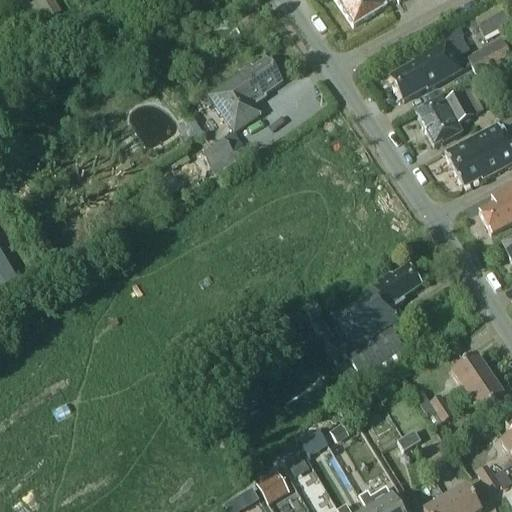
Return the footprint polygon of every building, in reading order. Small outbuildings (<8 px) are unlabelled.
[(28,35),(56,19),(45,0),(41,0),(16,15),(28,35)] [(407,0),(332,0),(353,30),(386,9),(384,6),(395,0),(398,6),(407,0)] [(499,9),(474,22),(478,31),(503,17),(499,9)] [(427,94),(461,75),(453,62),(468,53),(462,41),(468,37),(463,28),(441,41),(445,48),(413,66),(414,68),(390,81),(404,105),(426,93),(427,94)] [(511,62),(501,42),(466,61),(477,81),(511,62)] [(274,75),(266,63),(236,83),(235,81),(208,99),(234,136),(260,118),(254,108),(265,101),(264,98),(271,94),(282,86),(274,75)] [(422,113),(415,117),(434,151),(441,147),(442,148),(462,137),(457,128),(483,114),(471,92),(445,106),(442,101),(422,112),(422,113)] [(511,167),(511,121),(444,158),(462,192),(481,182),(482,184),(511,167)] [(244,157),(231,137),(201,158),(216,181),(238,166),(236,162),(244,157)] [(511,190),(508,193),(510,196),(499,202),(501,204),(480,216),(491,237),(511,226),(511,225),(511,190)] [(508,246),(502,249),(511,267),(511,242),(507,245),(508,246)] [(0,293),(18,282),(0,254),(0,293)] [(398,322),(391,313),(404,304),(402,302),(421,289),(408,269),(393,279),(391,276),(372,289),(370,286),(329,314),(355,352),(398,322)] [(391,332),(347,362),(368,393),(412,363),(391,332)] [(465,397),(490,380),(476,360),(451,376),(465,397)] [(490,380),(465,397),(479,418),(504,401),(490,380)] [(437,416),(447,408),(440,399),(430,406),(437,416)] [(419,407),(429,421),(436,416),(429,406),(430,405),(427,401),(419,407)] [(447,408),(437,416),(443,425),(454,418),(447,408)] [(349,440),(342,428),(329,436),(337,448),(349,440)] [(414,434),(396,445),(403,456),(421,445),(414,434)] [(511,462),(511,436),(500,445),(511,462)] [(322,453),(312,437),(298,446),(307,462),(322,453)] [(432,469),(447,459),(439,446),(423,456),(432,469)] [(282,459),(290,474),(304,466),(296,451),(282,459)] [(482,486),(484,485),(478,476),(471,465),(461,472),(474,491),(482,486)] [(479,475),(478,476),(484,485),(491,496),(500,490),(487,470),(479,475)] [(289,496),(275,474),(254,487),(268,509),(289,496)] [(444,502),(450,511),(479,511),(466,490),(444,502)] [(247,511),(259,505),(252,493),(224,510),(224,511),(247,511)] [(398,511),(391,501),(376,510),(367,496),(358,501),(364,511),(398,511)] [(450,511),(444,502),(428,511),(450,511)]
